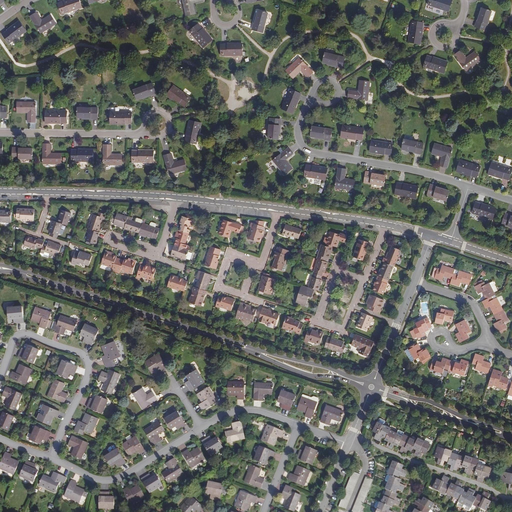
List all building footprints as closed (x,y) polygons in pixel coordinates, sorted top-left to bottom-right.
[(82,8),(79,0),(69,0),(58,4),(62,14),(82,8)] [(203,1),(203,0),(183,0),(186,16),(196,14),(194,3),(203,1)] [(452,1),(448,0),(430,0),(428,5),(448,12),(452,1)] [(482,9),(481,13),(476,28),(486,31),(492,12),(482,9)] [(257,15),(253,30),(263,33),(268,14),(258,11),(257,15)] [(42,21),(37,13),(30,16),(41,33),(56,24),(51,15),(42,21)] [(2,23),(7,30),(19,21),(14,14),(2,23)] [(420,44),(423,23),(412,21),(409,42),(420,44)] [(26,31),(20,22),(2,34),(9,43),(26,31)] [(212,40),(198,24),(190,32),(203,48),(212,40)] [(243,44),(221,44),(221,56),(243,56),(243,44)] [(466,59),(461,51),(455,55),(466,71),(481,60),(475,52),(466,59)] [(327,64),(342,68),(345,58),(325,53),(323,63),(327,64)] [(444,74),(448,63),(427,56),(424,67),(444,74)] [(313,73),(300,58),(286,71),(293,78),(301,71),(308,78),(313,73)] [(368,100),(370,82),(360,81),(359,91),(349,90),(348,98),(368,100)] [(141,98),(156,93),(152,83),(133,90),(137,100),(141,98)] [(191,98),(174,86),(167,95),(184,108),(191,98)] [(301,94),(291,89),(282,109),(292,113),(301,94)] [(35,122),(36,102),(17,102),(17,113),(28,113),(28,122),(35,122)] [(82,118),(98,118),(98,108),(78,108),(77,118),(82,118)] [(67,123),(67,112),(46,111),(46,123),(67,123)] [(132,124),(132,113),(111,112),(110,124),(132,124)] [(279,139),(279,135),(280,120),(270,119),(268,138),(279,139)] [(202,123),(191,120),(186,142),(197,144),(202,123)] [(362,140),(364,129),(343,125),(341,137),(362,140)] [(315,137),(331,140),(332,130),(313,126),(311,136),(315,137)] [(407,150),(422,154),(424,144),(404,139),(402,149),(407,150)] [(391,155),(393,144),(372,140),(370,152),(391,155)] [(51,153),(51,144),(43,144),(43,164),(61,164),(62,154),(51,153)] [(447,168),(453,149),(435,144),(432,154),(443,157),(440,166),(447,168)] [(122,165),(123,155),(111,154),(111,145),(104,145),(104,164),(122,165)] [(293,154),(289,148),(273,160),(285,175),(293,169),(286,160),(293,154)] [(28,149),(13,149),(13,159),(33,159),(33,149),(28,149)] [(93,162),(94,150),(72,150),(72,161),(93,162)] [(154,163),(154,151),(133,151),(133,162),(154,163)] [(174,163),(171,153),(164,155),(169,175),(187,169),(185,160),(174,163)] [(477,178),(481,167),(460,160),(457,171),(477,178)] [(511,175),(511,169),(492,163),(489,173),(510,181),(511,175)] [(328,169),(306,165),(305,176),(326,180),(328,169)] [(344,179),(346,169),(339,168),(335,188),(354,191),(355,181),(344,179)] [(381,175),(366,172),(364,183),(384,186),(386,176),(381,175)] [(419,188),(398,183),(395,194),(416,199),(419,188)] [(445,190),(430,185),(427,195),(447,201),(450,191),(445,190)] [(496,209),(476,202),(472,213),(493,220),(496,209)] [(34,221),(35,210),(17,209),(17,219),(26,219),(26,221),(34,221)] [(0,221),(12,222),(12,212),(7,212),(4,212),(4,211),(0,210),(0,221)] [(62,224),(67,226),(71,213),(63,210),(58,223),(62,224)] [(89,220),(86,228),(89,229),(98,232),(102,222),(104,222),(106,214),(99,212),(98,215),(92,214),(90,220),(89,220)] [(127,219),(128,217),(117,213),(116,216),(113,215),(111,218),(111,221),(114,222),(114,224),(125,228),(127,219)] [(511,216),(505,214),(502,224),(511,227),(511,216)] [(182,224),(179,231),(188,234),(189,234),(190,232),(190,231),(189,230),(187,229),(188,226),(192,224),(193,222),(189,220),(188,220),(188,218),(183,216),(180,224),(182,224)] [(140,233),(142,224),(127,219),(125,228),(124,228),(129,230),(129,229),(140,233)] [(232,230),(239,233),(242,226),(224,220),(219,234),(228,237),(231,230),(232,230)] [(51,233),(50,236),(57,238),(62,224),(58,223),(53,221),(49,232),(51,233)] [(147,224),(143,223),(142,224),(140,233),(139,235),(144,236),(145,235),(147,235),(152,237),(153,237),(157,238),(160,229),(157,227),(156,229),(155,229),(156,228),(155,228),(149,226),(147,225),(147,224)] [(263,227),(254,223),(252,223),(250,227),(252,227),(248,238),(260,243),(264,231),(263,231),(265,227),(263,227)] [(283,234),(287,236),(288,235),(291,236),(292,236),(294,237),(299,238),(301,230),(286,225),(283,234)] [(95,244),(100,232),(98,232),(89,229),(88,232),(89,233),(87,241),(95,244)] [(177,238),(175,245),(188,249),(189,245),(185,243),(188,234),(179,231),(178,230),(175,238),(177,238)] [(338,240),(339,241),(345,242),(347,236),(340,234),(340,235),(331,232),(328,238),(326,237),(324,243),(336,247),(338,240)] [(43,246),(44,241),(38,239),(38,240),(27,237),(24,245),(35,248),(36,247),(42,249),(43,246)] [(368,247),(370,243),(360,239),(353,257),(362,261),(367,247),(368,247)] [(42,249),(40,254),(43,255),(45,252),(58,257),(62,245),(48,241),(46,247),(43,246),(42,249)] [(332,252),(333,248),(322,244),(317,259),(318,259),(325,261),(326,258),(329,259),(331,255),(330,254),(331,252),(332,252)] [(175,245),(174,245),(173,249),(175,249),(174,251),(172,251),(171,255),(175,257),(175,258),(179,259),(179,257),(186,260),(189,250),(188,249),(175,245)] [(211,246),(209,253),(210,253),(206,266),(216,269),(218,263),(217,263),(218,261),(219,256),(221,250),(211,246)] [(288,255),(289,251),(279,247),(277,252),(276,252),(274,258),(276,258),(273,267),(282,270),(287,254),(288,255)] [(394,266),(394,267),(401,250),(392,247),(389,253),(387,259),(386,259),(385,258),(383,262),(385,263),(394,266)] [(75,252),(72,261),(76,262),(80,264),(81,262),(89,265),(92,256),(80,251),(79,254),(75,252)] [(112,269),(116,270),(120,259),(116,258),(117,256),(113,255),(111,254),(111,252),(106,251),(102,263),(113,267),(112,269)] [(116,270),(120,272),(121,270),(132,274),(137,261),(131,259),(131,261),(128,260),(125,259),(124,260),(120,259),(116,270)] [(326,267),(328,262),(325,261),(318,259),(313,273),(322,276),(323,273),(324,273),(325,270),(326,267)] [(388,280),(390,276),(394,266),(385,263),(382,269),(380,272),(378,276),(388,280)] [(141,265),(137,277),(141,278),(141,276),(153,280),(156,269),(145,265),(144,267),(141,265)] [(452,279),(455,269),(443,265),(441,270),(438,269),(435,278),(442,280),(444,276),(452,279)] [(472,275),(455,269),(452,279),(450,283),(459,286),(461,282),(469,285),(472,275)] [(199,279),(196,287),(205,291),(210,278),(207,277),(208,274),(199,271),(197,278),(199,279)] [(321,279),(322,276),(313,273),(309,287),(315,290),(318,291),(320,286),(319,286),(320,284),(321,284),(322,280),(321,279)] [(180,290),(185,291),(187,284),(188,281),(184,280),(184,279),(179,278),(176,277),(172,275),(168,286),(180,291),(180,290)] [(269,278),(264,276),(263,276),(262,279),(263,279),(259,290),(270,294),(275,279),(269,278)] [(373,290),(383,295),(387,284),(388,280),(378,276),(377,280),(378,280),(375,286),(373,290)] [(484,282),(475,287),(479,294),(483,292),(487,299),(491,297),(495,295),(489,283),(485,285),(484,282)] [(312,298),(315,290),(309,287),(302,285),(296,302),(306,306),(309,298),(309,296),(312,298)] [(205,295),(206,291),(205,291),(196,287),(194,287),(193,291),(189,302),(201,306),(203,302),(202,301),(204,295),(205,295)] [(367,309),(380,314),(382,310),(380,309),(384,300),(371,295),(369,299),(370,299),(369,302),(368,302),(367,304),(369,305),(367,309)] [(219,297),(216,306),(220,307),(220,306),(224,307),(224,308),(232,311),(235,300),(227,297),(227,298),(223,297),(223,298),(219,297)] [(494,314),(503,310),(497,298),(493,300),(491,297),(487,299),(482,302),(486,309),(490,307),(494,314)] [(241,303),(236,318),(240,319),(240,317),(253,321),(257,310),(251,308),(244,305),(245,304),(241,303)] [(9,319),(14,319),(17,319),(17,323),(24,323),(23,306),(13,307),(13,306),(8,306),(9,319)] [(31,320),(41,323),(43,324),(42,327),(46,329),(46,327),(49,328),(52,321),(49,320),(51,313),(36,307),(31,320)] [(437,313),(435,323),(443,324),(444,320),(452,321),(454,312),(441,309),(440,313),(437,313)] [(262,310),(257,324),(264,326),(265,324),(275,327),(279,314),(273,312),(269,311),(269,312),(262,310)] [(494,324),(498,332),(499,332),(500,334),(507,330),(506,328),(507,328),(505,324),(509,322),(503,310),(494,314),(498,322),(494,324)] [(372,321),(374,317),(362,313),(361,316),(362,316),(360,321),(357,327),(366,330),(368,326),(371,320),(372,321)] [(73,331),(77,321),(61,316),(58,323),(55,322),(53,329),(56,330),(55,332),(63,335),(66,329),(73,331)] [(283,326),(290,328),(297,331),(296,333),(300,334),(303,325),(300,323),(300,322),(294,320),(293,321),(291,320),(292,318),(286,316),(283,326)] [(413,330),(418,339),(426,334),(425,330),(432,326),(431,324),(428,318),(416,324),(418,328),(413,330)] [(465,320),(456,324),(460,332),(456,334),(460,343),(469,338),(467,334),(471,332),(465,320)] [(81,334),(86,337),(88,338),(86,342),(92,345),(99,330),(91,326),(91,325),(86,323),(81,334)] [(308,331),(304,342),(308,343),(309,341),(309,340),(316,342),(320,344),(324,333),(317,330),(316,331),(312,330),(312,332),(308,331)] [(368,357),(374,342),(356,334),(352,345),(361,349),(359,353),(368,357)] [(325,347),(341,352),(343,345),(344,342),(332,338),(331,339),(328,338),(325,347)] [(102,346),(106,355),(106,357),(103,359),(105,363),(107,362),(109,366),(115,366),(113,360),(120,357),(114,342),(102,346)] [(422,350),(417,343),(409,348),(409,349),(415,360),(419,357),(424,365),(431,357),(425,348),(422,350)] [(35,354),(37,349),(28,345),(26,350),(25,352),(21,350),(18,357),(33,363),(37,355),(35,354)] [(415,360),(409,349),(405,351),(411,362),(415,360)] [(152,373),(161,368),(163,367),(164,370),(168,368),(159,353),(145,361),(152,373)] [(475,354),(472,363),(477,365),(475,369),(488,373),(490,368),(491,364),(483,361),(484,357),(475,354)] [(441,363),(433,360),(430,369),(443,374),(444,369),(449,371),(452,361),(442,358),(441,363)] [(63,360),(59,368),(61,369),(59,374),(68,378),(70,373),(71,371),(75,373),(78,366),(63,360)] [(452,361),(449,371),(461,375),(463,371),(465,372),(469,362),(461,360),(460,364),(452,361)] [(15,375),(12,374),(10,378),(26,384),(32,370),(20,364),(16,373),(15,375)] [(191,383),(187,385),(191,391),(205,382),(200,374),(201,374),(198,369),(187,376),(190,380),(191,383)] [(493,370),(488,385),(493,386),(493,385),(506,389),(509,379),(501,377),(502,373),(493,370)] [(121,375),(115,372),(113,376),(102,372),(99,380),(105,382),(102,390),(111,394),(117,380),(119,381),(121,375)] [(65,384),(55,380),(48,395),(64,402),(68,394),(62,391),(65,384)] [(228,395),(237,395),(240,396),(240,399),(244,399),(245,382),(228,382),(228,395)] [(254,400),(263,401),(264,394),(272,394),(273,384),(256,383),(254,400)] [(15,409),(22,394),(7,387),(3,395),(9,398),(6,405),(15,409)] [(198,394),(202,402),(204,404),(201,406),(203,410),(217,401),(209,387),(198,394)] [(157,400),(153,392),(147,395),(143,388),(134,394),(143,409),(157,400)] [(286,394),(281,392),(278,401),(283,403),(286,404),(284,408),(290,410),(296,395),(287,392),(286,394)] [(102,413),(106,405),(104,404),(106,399),(97,395),(95,400),(94,402),(90,401),(87,407),(102,413)] [(317,402),(302,397),(298,409),(306,413),(309,413),(307,417),(311,418),(317,402)] [(50,425),(54,416),(55,414),(58,415),(60,411),(44,405),(38,419),(50,425)] [(345,412),(327,405),(321,422),(329,425),(332,419),(341,422),(345,412)] [(171,428),(176,426),(178,424),(180,428),(186,425),(178,411),(170,415),(169,415),(165,418),(171,428)] [(4,412),(2,416),(1,419),(0,418),(0,426),(8,430),(14,416),(4,412)] [(86,413),(82,422),(81,424),(78,423),(76,427),(92,433),(98,418),(86,413)] [(165,430),(159,421),(145,430),(154,445),(161,440),(158,434),(165,430)] [(241,422),(232,424),(234,430),(226,432),(228,443),(245,439),(241,422)] [(374,438),(377,440),(384,425),(378,422),(373,431),(377,433),(374,438)] [(274,445),(278,436),(279,434),(282,436),(284,432),(268,425),(262,440),(274,445)] [(384,425),(377,440),(380,441),(383,436),(386,438),(390,430),(391,428),(384,425)] [(44,436),(48,438),(51,432),(36,426),(32,434),(34,435),(32,440),(41,444),(43,439),(44,436)] [(390,430),(386,438),(385,439),(389,441),(386,446),(389,448),(397,433),(390,430)] [(397,433),(389,448),(392,449),(395,444),(398,446),(399,444),(403,436),(397,433)] [(403,436),(399,444),(402,446),(403,452),(403,451),(410,438),(403,435),(403,436)] [(88,443),(72,436),(69,444),(75,447),(72,454),(81,459),(88,443)] [(129,455),(138,450),(139,449),(142,452),(145,450),(136,436),(122,444),(129,455)] [(210,442),(208,438),(202,441),(210,455),(218,450),(217,448),(221,445),(217,438),(212,440),(210,442)] [(410,438),(403,451),(406,453),(408,449),(412,451),(413,448),(416,441),(410,438)] [(416,441),(413,448),(417,450),(415,454),(417,456),(425,442),(418,438),(416,441)] [(425,442),(417,456),(420,457),(423,452),(426,454),(431,445),(425,442)] [(260,447),(257,455),(259,456),(257,461),(265,465),(267,460),(268,457),(272,459),(275,453),(260,447)] [(303,454),(300,453),(297,459),(312,465),(317,451),(306,447),(304,452),(303,454)] [(440,464),(445,449),(438,447),(435,457),(439,458),(437,463),(440,464)] [(188,454),(186,451),(183,453),(191,467),(205,459),(198,448),(190,453),(188,454)] [(117,449),(109,453),(111,455),(106,458),(111,466),(115,463),(117,462),(120,466),(126,462),(117,449)] [(452,451),(445,449),(440,464),(443,465),(445,460),(449,461),(451,453),(452,451)] [(8,457),(10,454),(6,453),(0,465),(0,468),(14,474),(19,462),(11,458),(8,457)] [(458,455),(451,453),(449,461),(448,463),(452,464),(450,469),(453,470),(454,469),(458,455)] [(465,457),(458,455),(454,469),(456,470),(458,466),(461,467),(462,465),(465,457)] [(465,455),(465,457),(462,465),(466,467),(464,472),(467,473),(472,458),(465,455)] [(479,460),(472,458),(467,473),(470,474),(472,469),(476,470),(478,464),(479,460)] [(183,473),(174,459),(166,463),(170,469),(163,474),(169,482),(183,473)] [(20,476),(29,480),(30,477),(35,480),(39,471),(34,469),(31,468),(33,464),(27,461),(20,476)] [(394,461),(391,468),(405,474),(407,471),(402,469),(403,466),(394,461)] [(485,466),(478,464),(476,470),(475,474),(478,475),(477,480),(480,481),(485,466)] [(261,470),(251,466),(244,482),(261,488),(264,480),(258,477),(261,470)] [(293,477),(290,476),(288,480),(304,486),(310,471),(298,466),(294,475),(293,477)] [(492,468),(485,466),(480,481),(483,482),(484,477),(488,478),(492,468)] [(388,475),(392,476),(398,479),(399,475),(404,477),(405,474),(391,468),(388,475)] [(63,476),(55,472),(52,478),(44,475),(40,485),(56,492),(63,476)] [(360,475),(353,472),(338,507),(346,510),(360,475)] [(511,490),(511,487),(511,473),(503,472),(500,482),(509,484),(508,489),(511,490)] [(150,479),(147,475),(142,479),(150,492),(158,488),(157,486),(161,483),(157,475),(152,478),(150,479)] [(392,476),(389,483),(402,488),(403,485),(400,484),(401,480),(398,479),(392,476)] [(439,492),(447,478),(444,476),(441,481),(438,479),(435,484),(433,489),(439,492)] [(351,511),(360,511),(363,506),(373,480),(366,477),(351,511)] [(447,494),(451,486),(447,484),(449,479),(447,478),(439,492),(446,495),(447,494)] [(74,485),(75,482),(71,481),(65,496),(80,502),(85,490),(76,486),(74,485)] [(453,497),(459,484),(460,482),(457,481),(455,486),(451,484),(451,486),(447,494),(453,497)] [(214,495),(213,499),(219,501),(223,485),(209,482),(206,493),(212,494),(214,495)] [(386,489),(388,490),(395,493),(397,490),(402,492),(403,489),(402,488),(389,483),(386,489)] [(460,500),(464,492),(464,491),(461,489),(463,485),(459,484),(453,497),(460,500)] [(128,492),(126,489),(123,491),(131,505),(145,497),(138,485),(130,490),(128,492)] [(293,488),(286,485),(282,497),(288,500),(284,508),(294,511),(301,496),(291,492),(293,488)] [(465,505),(472,490),(470,489),(467,494),(464,492),(460,500),(459,502),(465,505)] [(388,490),(385,497),(399,503),(401,500),(396,498),(397,494),(395,493),(388,490)] [(473,505),(476,498),(473,497),(475,492),(472,490),(465,505),(471,508),(473,505)] [(248,511),(251,502),(252,500),(255,501),(257,498),(241,491),(235,506),(248,511)] [(106,497),(107,492),(100,492),(99,509),(109,509),(109,506),(114,506),(114,497),(109,497),(106,497)] [(480,508),(487,494),(483,492),(481,497),(478,495),(476,498),(473,505),(480,508)] [(490,495),(487,494),(480,508),(486,511),(491,502),(487,500),(490,495)] [(183,511),(195,511),(197,510),(198,508),(201,510),(203,507),(191,497),(180,509),(183,511)] [(385,497),(382,504),(390,507),(392,508),(393,504),(398,506),(399,503),(385,497)] [(418,499),(416,501),(430,509),(434,503),(425,498),(422,501),(418,499)] [(428,511),(430,509),(416,501),(414,504),(419,507),(417,510),(420,511),(428,511)] [(380,503),(378,509),(383,511),(392,511),(389,510),(390,507),(382,504),(380,503)]
